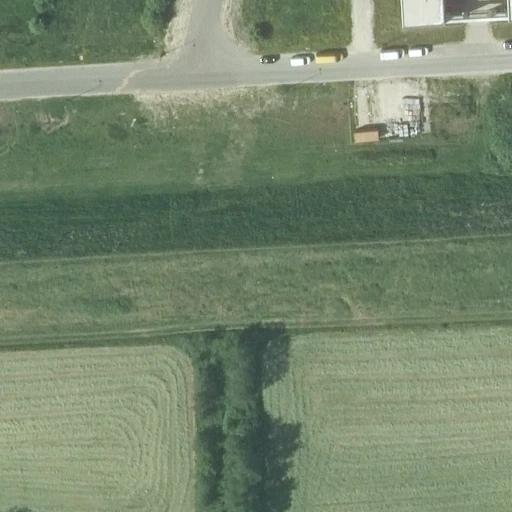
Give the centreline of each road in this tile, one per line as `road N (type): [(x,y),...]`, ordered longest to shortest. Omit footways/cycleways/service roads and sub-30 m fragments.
road 1 (track): [(511,312),(0,339)]
road 2 (unclassified): [(186,75),(511,58)]
road 3 (unclassified): [(0,86),(186,75)]
